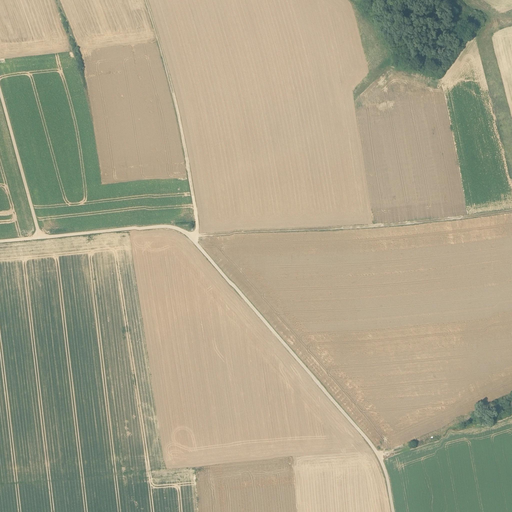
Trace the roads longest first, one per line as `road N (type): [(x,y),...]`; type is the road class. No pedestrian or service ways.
road 1 (unclassified): [(393,511),(371,445),(191,240)]
road 2 (track): [(511,212),(195,236)]
road 3 (track): [(192,198),(144,0)]
road 4 (unclassified): [(191,240),(167,229),(40,240)]
road 5 (unclassified): [(0,93),(40,240)]
